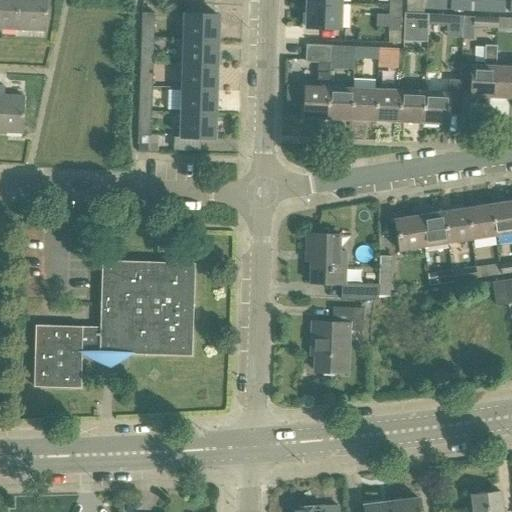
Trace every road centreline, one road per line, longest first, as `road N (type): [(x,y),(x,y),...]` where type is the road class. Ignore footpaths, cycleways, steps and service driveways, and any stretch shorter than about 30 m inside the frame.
road 1 (residential): [(262,193),(0,184)]
road 2 (tertiary): [(251,446),(511,417)]
road 3 (residential): [(251,446),(262,193)]
road 4 (residential): [(511,155),(262,193)]
road 5 (tertiary): [(0,457),(251,446)]
road 6 (residential): [(262,193),(268,0)]
